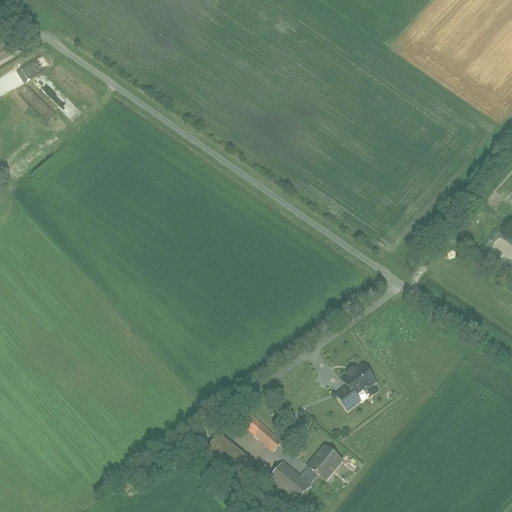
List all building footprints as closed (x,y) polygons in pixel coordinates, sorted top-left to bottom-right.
[(0,82),(0,100),(11,95),(5,81),(0,82)] [(361,369),(338,385),(344,393),(334,400),(344,413),(355,406),(349,399),(371,383),(361,369)] [(286,446),(258,418),(248,429),(276,456),(286,446)] [(238,488),(252,473),(218,440),(204,454),(238,488)] [(298,509),(324,481),(331,487),(349,466),(331,450),(303,481),(286,466),(270,484),(298,509)] [(222,510),(223,489),(206,488),(205,509),(222,510)]
